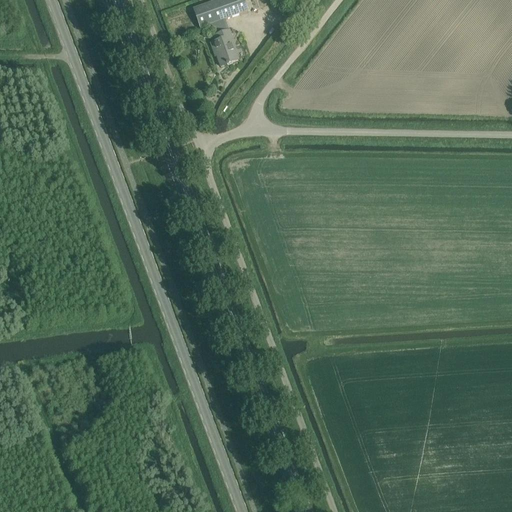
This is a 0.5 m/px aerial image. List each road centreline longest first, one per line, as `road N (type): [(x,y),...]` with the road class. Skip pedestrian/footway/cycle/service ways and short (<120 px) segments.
road 1 (secondary): [(113,0),(305,511)]
road 2 (tertiary): [(243,511),(52,0)]
road 3 (unclassified): [(195,140),(334,511)]
road 4 (unclassified): [(254,132),(511,136)]
road 5 (unclassified): [(254,132),(265,92),(339,0)]
road 6 (unclassified): [(195,140),(141,0)]
